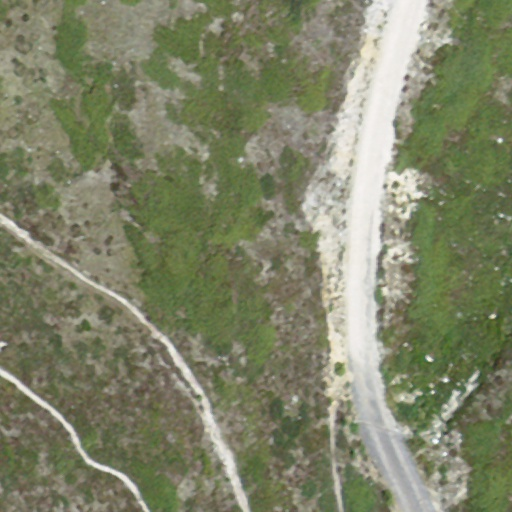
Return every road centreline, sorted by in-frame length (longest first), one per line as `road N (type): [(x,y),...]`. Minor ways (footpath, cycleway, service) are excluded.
road 1 (track): [(419,511),(368,393),(359,242)]
road 2 (track): [(359,242),(386,84),(411,0)]
